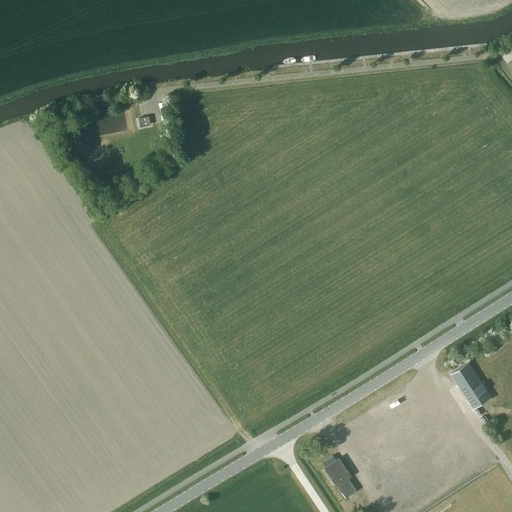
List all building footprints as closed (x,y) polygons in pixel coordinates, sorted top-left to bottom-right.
[(159,102),(162,121),(169,120),(165,101),(159,102)] [(139,117),(140,126),(149,124),(147,116),(139,117)] [(173,149),(167,146),(164,152),(172,156),(175,150),(173,149)] [(137,178),(131,170),(126,174),(131,181),(137,178)] [(119,190),(115,183),(109,187),(114,194),(119,190)] [(469,362),(452,373),(474,407),(491,396),(469,362)] [(356,490),(333,455),(322,462),(346,497),(356,490)]
